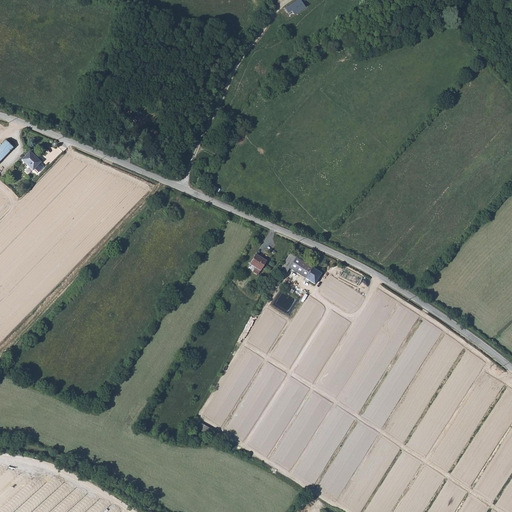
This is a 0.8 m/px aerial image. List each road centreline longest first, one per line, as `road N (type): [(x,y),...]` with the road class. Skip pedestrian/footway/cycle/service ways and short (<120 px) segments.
road 1 (residential): [(511,368),(364,268),(0,115)]
road 2 (track): [(163,181),(0,360)]
road 3 (track): [(181,188),(236,66),(288,0)]
